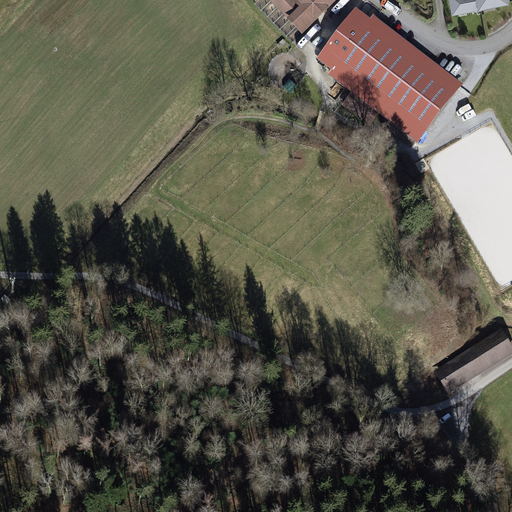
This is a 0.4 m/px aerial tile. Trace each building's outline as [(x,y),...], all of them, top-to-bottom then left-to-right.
[(336,0),(271,0),(304,32),(336,0)] [(480,5),(479,0),(451,0),(454,10),(480,5)] [(356,14),(321,61),(335,71),(331,76),(355,94),(346,105),(369,123),(378,111),(417,141),(460,86),(374,20),(370,25),(356,14)] [(10,301),(5,296),(1,300),(7,305),(10,301)] [(505,340),(501,335),(439,374),(450,390),(511,351),(510,349),(511,347),(511,340),(511,341),(509,337),(505,340)]
